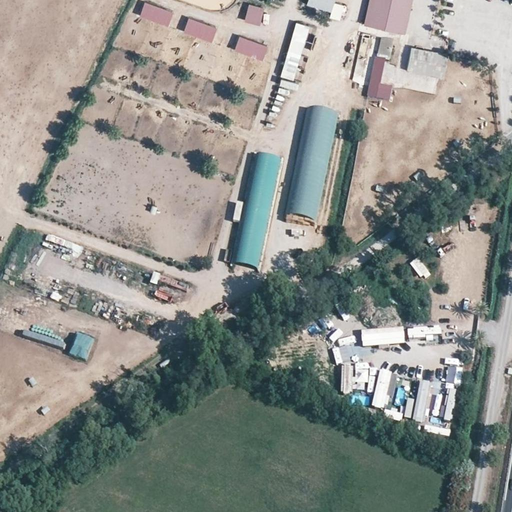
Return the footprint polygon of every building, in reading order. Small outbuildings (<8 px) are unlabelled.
[(166,24),(172,10),(146,0),(142,0),(137,13),(166,24)] [(306,0),(306,5),(330,9),(329,13),(340,15),(342,2),(332,1),(332,0),(306,0)] [(386,0),(380,28),(403,33),(410,0),(386,0)] [(248,4),(247,10),(261,12),(262,7),(248,4)] [(211,39),(216,25),(186,15),(181,29),(211,39)] [(281,74),(295,77),(304,22),(291,20),(281,74)] [(260,59),(266,44),(237,33),(232,47),(260,59)] [(398,37),(387,35),(386,44),(396,46),(398,37)] [(410,44),(405,69),(442,77),(447,53),(410,44)] [(375,57),(365,96),(389,101),(392,86),(379,83),(385,59),(375,57)] [(436,92),(438,73),(384,67),(382,77),(395,78),(394,87),(436,92)] [(277,83),(291,86),(293,78),(279,75),(277,83)] [(286,216),(317,221),(337,112),(306,107),(286,216)] [(260,270),(280,158),(256,153),(247,204),(235,202),(231,220),(241,222),(233,265),(260,270)] [(149,284),(155,285),(158,275),(152,273),(149,284)]
